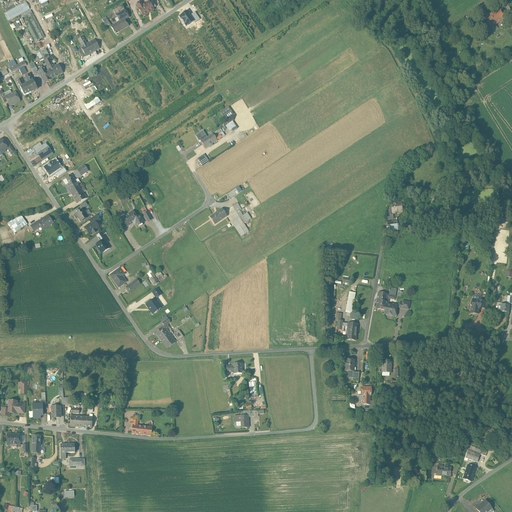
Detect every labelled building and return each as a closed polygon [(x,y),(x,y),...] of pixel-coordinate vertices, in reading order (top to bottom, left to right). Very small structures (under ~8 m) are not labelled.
[(152,1),(149,3),(149,2),(142,6),(140,3),(138,2),(137,6),(138,8),(143,16),(154,10),(153,9),(156,7),(152,1)] [(8,20),(30,10),(27,3),(4,12),(8,20)] [(485,4),(476,10),(478,13),(487,7),(485,4)] [(500,9),(492,15),(490,12),(489,12),(490,13),(488,14),(487,13),(486,14),(487,15),(483,18),(482,17),(482,18),(490,30),(506,18),(500,9)] [(124,10),(116,15),(119,21),(124,18),(125,19),(128,17),(124,10)] [(473,16),(475,17),(479,14),(478,13),(476,10),(468,15),(471,18),(473,16)] [(45,37),(32,13),(22,18),(35,42),(45,37)] [(16,29),(16,28),(24,24),(22,18),(10,24),(14,31),(16,29)] [(119,21),(111,26),(115,34),(129,26),(125,19),(124,18),(119,21)] [(83,37),(78,40),(82,47),(87,44),(83,37)] [(82,47),(81,48),(86,56),(99,49),(94,40),(87,44),(82,47)] [(46,49),(37,52),(38,58),(48,55),(46,49)] [(50,59),(45,61),(47,66),(48,68),(53,65),(50,59)] [(7,64),(10,69),(17,65),(14,60),(7,64)] [(24,61),(17,65),(19,69),(22,75),(27,73),(24,67),(27,66),(24,61)] [(58,65),(55,67),(53,64),(53,65),(48,68),(53,78),(63,73),(58,65)] [(10,69),(9,69),(11,73),(19,69),(17,65),(10,69)] [(45,68),(38,71),(44,83),(52,79),(51,79),(53,78),(48,68),(47,66),(45,67),(45,68)] [(33,81),(29,74),(25,76),(29,83),(26,84),(31,93),(34,91),(37,89),(33,80),(33,81)] [(24,85),(21,79),(17,81),(20,87),(24,96),(27,94),(28,94),(31,93),(26,84),(24,85)] [(6,97),(5,98),(8,102),(10,106),(19,101),(15,93),(6,97)] [(97,97),(84,104),(86,109),(100,102),(97,97)] [(227,120),(229,123),(232,121),(236,118),(234,115),(233,116),(228,108),(220,113),(225,121),(227,120)] [(203,131),(195,136),(199,141),(200,140),(201,142),(207,137),(203,131)] [(213,134),(207,137),(201,142),(205,148),(217,141),(215,138),(213,134)] [(15,152),(10,145),(7,147),(7,148),(11,155),(15,152)] [(209,162),(204,154),(197,159),(202,167),(209,162)] [(84,165),(77,170),(81,176),(88,171),(84,165)] [(74,180),(71,175),(66,178),(66,179),(69,184),(66,185),(69,189),(72,194),(80,189),(75,180),(74,180)] [(80,189),(72,194),(73,195),(72,196),(75,201),(84,195),(83,194),(80,189)] [(125,193),(118,197),(122,204),(129,200),(125,193)] [(84,195),(75,201),(77,204),(87,198),(84,194),(83,194),(84,195)] [(247,222),(240,211),(242,210),(237,203),(233,206),(235,210),(231,213),(236,220),(233,222),(243,236),(249,231),(244,224),(247,222)] [(401,203),(391,204),(392,207),(389,207),(389,209),(390,214),(389,214),(389,217),(389,219),(388,220),(389,225),(390,225),(397,224),(397,219),(393,219),(392,213),(402,212),(401,203)] [(222,209),(210,217),(215,224),(227,216),(222,209)] [(82,210),(75,215),(80,222),(87,217),(82,210)] [(133,211),(127,215),(121,218),(125,226),(126,227),(126,226),(131,223),(132,224),(133,223),(138,220),(136,217),(133,211)] [(9,228),(23,219),(21,215),(12,220),(6,224),(9,228)] [(96,215),(89,220),(91,224),(94,222),(95,224),(100,221),(96,215)] [(48,216),(38,222),(37,221),(30,226),(34,231),(41,227),(42,230),(53,223),(48,216)] [(143,223),(139,216),(136,217),(138,220),(133,223),(135,224),(137,226),(138,226),(139,227),(143,225),(142,223),(143,223)] [(121,217),(114,221),(119,229),(125,226),(121,218),(121,217)] [(23,219),(9,228),(13,233),(27,225),(23,219)] [(91,224),(84,228),(89,236),(93,233),(93,234),(96,232),(96,231),(99,229),(95,224),(94,222),(91,224)] [(109,227),(96,236),(98,238),(103,235),(111,230),(109,227)] [(103,235),(98,238),(100,242),(96,245),(101,254),(109,249),(104,240),(106,239),(103,235)] [(120,268),(110,275),(119,288),(126,282),(122,276),(124,274),(120,268)] [(153,275),(149,277),(155,285),(159,283),(153,275)] [(147,279),(142,283),(146,288),(151,284),(147,279)] [(137,280),(126,287),(125,288),(126,288),(125,288),(126,289),(129,293),(140,284),(137,280)] [(157,289),(152,292),(156,298),(161,295),(157,289)] [(387,294),(378,292),(376,303),(377,303),(376,309),(384,310),(385,311),(386,305),(387,302),(386,302),(387,294)] [(155,299),(146,305),(153,314),(161,308),(155,299)] [(481,301),(472,300),(472,301),(471,302),(470,305),(471,306),(471,314),(478,314),(478,309),(481,310),(481,308),(480,308),(481,301)] [(350,313),(354,313),(354,309),(352,309),(353,302),(347,301),(346,308),(347,308),(345,312),(350,313)] [(397,306),(392,305),(392,306),(386,305),(385,311),(384,310),(384,314),(392,315),(393,316),(394,317),(396,316),(396,314),(395,313),(397,306)] [(508,306),(500,305),(499,312),(507,313),(508,306)] [(357,324),(347,323),(346,340),(355,341),(357,324)] [(171,338),(163,327),(155,332),(161,341),(162,340),(167,348),(176,342),(172,337),(171,338)] [(179,330),(173,334),(178,341),(184,337),(179,330)] [(354,360),(346,359),(345,371),(351,371),(353,372),(353,371),(354,360)] [(389,361),(382,361),(382,367),(379,367),(379,372),(391,373),(391,362),(389,362),(389,361)] [(241,363),(233,364),(233,366),(234,373),(234,375),(242,374),(241,368),(242,368),(241,363)] [(255,382),(248,383),(250,397),(257,397),(255,382)] [(371,388),(362,387),(361,395),(362,395),(362,400),(362,405),(370,405),(370,401),(370,396),(371,396),(371,388)] [(17,402),(9,401),(8,409),(8,413),(9,413),(15,413),(16,412),(24,413),(25,404),(17,404),(17,402)] [(72,402),(72,409),(78,410),(78,414),(82,414),(83,407),(82,407),(83,403),(72,402)] [(40,404),(33,405),(33,418),(40,418),(40,415),(43,415),(43,410),(43,404),(40,404)] [(60,407),(51,407),(52,418),(59,417),(59,414),(61,414),(60,407)] [(246,416),(234,416),(234,426),(236,428),(241,428),(249,428),(248,417),(248,416),(246,416)] [(91,418),(78,417),(77,427),(91,428),(91,418)] [(142,426),(137,425),(137,421),(133,420),(133,418),(130,418),(130,422),(133,422),(131,434),(142,435),(142,426)] [(151,427),(142,426),(142,435),(151,436),(151,427)] [(20,434),(7,435),(7,445),(20,445),(20,434)] [(41,436),(33,436),(32,449),(40,449),(41,436)] [(74,444),(60,444),(60,460),(66,459),(66,453),(74,453),(74,444)] [(486,452),(470,446),(468,450),(480,454),(485,456),(486,452)] [(468,450),(465,458),(478,462),(480,454),(468,450)] [(444,467),(437,466),(437,469),(436,469),(436,470),(437,470),(436,474),(436,475),(441,476),(450,477),(451,467),(448,467),(448,466),(444,465),(444,467)] [(467,465),(462,479),(470,482),(476,468),(467,465)] [(492,509),(485,500),(481,503),(482,504),(476,509),(478,511),(492,511),(493,511),(492,509)] [(3,509),(13,511),(15,508),(18,509),(19,508),(5,503),(3,509)]
